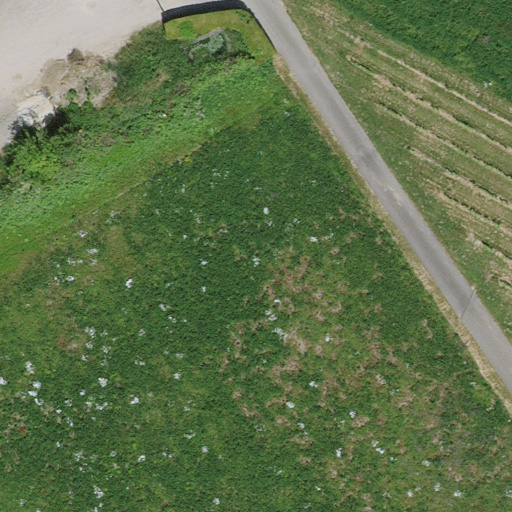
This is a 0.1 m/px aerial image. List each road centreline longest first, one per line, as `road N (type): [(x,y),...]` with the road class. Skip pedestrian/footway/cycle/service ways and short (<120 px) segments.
road 1 (track): [(260,0),(511,368)]
road 2 (track): [(0,82),(157,0)]
